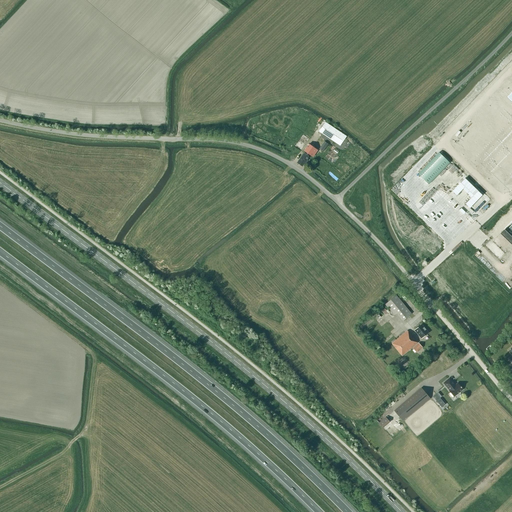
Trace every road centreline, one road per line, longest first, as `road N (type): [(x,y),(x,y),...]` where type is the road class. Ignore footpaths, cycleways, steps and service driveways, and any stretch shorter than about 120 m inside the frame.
road 1 (tertiary): [(401,511),(253,375),(0,183)]
road 2 (motorway): [(345,511),(238,410),(0,227)]
road 3 (motorway): [(0,253),(150,366),(316,511)]
road 4 (unclassified): [(336,200),(247,145),(79,135),(0,120)]
road 5 (unclassified): [(511,403),(336,200)]
road 6 (unclassified): [(336,200),(511,31)]
road 7 (track): [(0,282),(93,353),(83,434),(70,441)]
